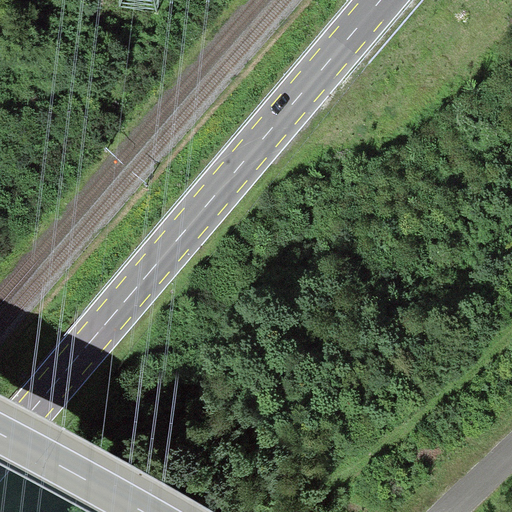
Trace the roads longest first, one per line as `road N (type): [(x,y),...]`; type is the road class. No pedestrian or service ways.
road 1 (primary): [(379,0),(0,447)]
road 2 (track): [(511,328),(280,511)]
road 3 (motorway): [(135,511),(0,434)]
